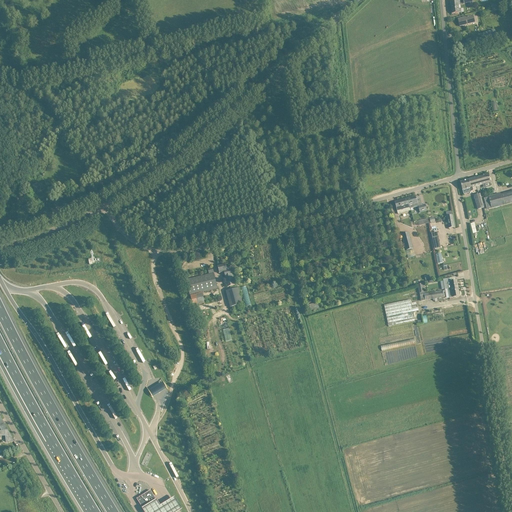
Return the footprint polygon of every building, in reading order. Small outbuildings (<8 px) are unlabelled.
[(452,14),(459,13),(458,1),(450,2),(452,14)] [(460,27),(475,23),(473,15),(458,19),(460,27)] [(494,30),(483,33),(485,40),(496,37),(494,30)] [(477,177),(469,180),(471,188),(475,187),(479,186),(490,182),(488,174),(477,177)] [(476,190),(475,187),(471,188),(469,180),(460,182),(463,194),(476,190)] [(42,187),(41,183),(33,187),(34,190),(33,190),(34,191),(35,191),(35,192),(43,188),(43,187),(42,187)] [(511,202),(511,193),(500,197),(500,194),(485,198),(488,209),(511,202)] [(478,209),(484,208),(480,194),(474,195),(478,209)] [(419,209),(419,213),(427,211),(425,204),(422,205),(420,199),(419,198),(416,199),(415,196),(407,198),(410,208),(411,208),(417,207),(417,209),(419,209)] [(410,209),(411,208),(410,208),(407,198),(394,202),(398,214),(411,211),(410,209)] [(446,216),(449,228),(454,227),(452,215),(446,216)] [(436,249),(442,247),(438,231),(432,233),(436,249)] [(409,233),(401,235),(406,251),(413,249),(409,233)] [(230,267),(226,268),(225,264),(217,266),(219,273),(224,272),(225,276),(227,287),(235,285),(234,280),(238,279),(236,274),(232,275),(232,274),(234,274),(233,269),(230,270),(230,267)] [(184,281),(185,286),(188,296),(190,296),(193,307),(220,300),(212,268),(208,269),(209,274),(184,281)] [(457,280),(455,281),(455,278),(443,280),(445,290),(448,289),(451,288),(454,288),(454,289),(458,288),(457,280)] [(243,304),(239,288),(226,292),(230,308),(243,304)] [(459,296),(458,288),(454,289),(454,288),(451,288),(448,289),(449,292),(448,292),(449,298),(459,296)] [(421,301),(425,300),(444,297),(443,291),(420,295),(421,301)] [(412,312),(418,311),(417,305),(416,305),(416,302),(411,303),(412,306),(411,306),(410,300),(384,305),(388,327),(414,321),(412,312)] [(443,320),(442,312),(422,316),(424,324),(443,320)] [(207,322),(205,313),(195,316),(197,325),(207,322)] [(91,343),(95,341),(88,329),(84,331),(91,343)] [(56,334),(64,349),(68,347),(60,332),(56,334)] [(103,337),(99,338),(106,351),(109,349),(103,337)] [(82,353),(73,338),(70,340),(79,355),(82,353)] [(83,381),(87,380),(81,366),(77,368),(83,381)] [(155,387),(148,391),(152,397),(158,394),(166,390),(162,383),(155,387)] [(123,388),(119,389),(126,403),(129,401),(123,388)] [(0,416),(0,428),(1,431),(3,431),(8,430),(0,416)] [(137,499),(143,509),(157,501),(150,490),(137,499)] [(161,507),(157,501),(143,509),(144,511),(180,511),(183,510),(176,498),(168,503),(161,507)]
